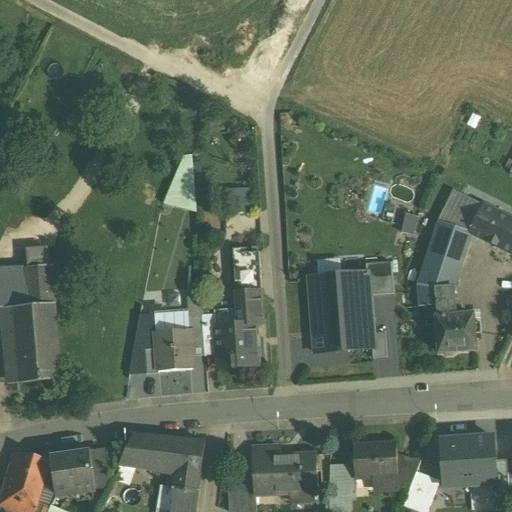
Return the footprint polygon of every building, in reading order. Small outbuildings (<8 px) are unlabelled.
[(175,210),(197,209),(194,155),(173,156),(175,210)] [(483,207),(450,190),(418,286),(420,309),(436,308),(435,289),(452,287),(470,233),(483,207)] [(511,221),(483,207),(470,233),(511,254),(511,221)] [(48,248),(26,250),(27,267),(7,269),(10,309),(16,309),(56,305),(53,267),(49,267),(48,248)] [(263,287),(261,250),(235,252),(236,288),(263,287)] [(319,278),(310,279),(315,355),(376,350),(375,336),(372,299),(370,274),(342,277),(341,262),(318,263),(319,278)] [(370,274),(372,299),(395,297),(392,266),(370,268),(370,274)] [(452,287),(435,289),(436,308),(437,319),(454,317),(452,287)] [(261,294),(235,295),(237,320),(237,326),(254,324),(255,326),(260,325),(264,325),(261,294)] [(56,305),(16,309),(22,385),(63,381),(56,305)] [(214,316),(202,317),(203,333),(215,332),(215,322),(214,316)] [(437,319),(440,355),(442,354),(446,357),(453,357),(457,353),(476,352),(475,335),(481,335),(480,325),(474,325),(473,316),(454,317),(437,319)] [(202,317),(189,318),(190,332),(191,331),(192,350),(205,349),(203,333),(202,317)] [(237,320),(215,322),(215,332),(217,356),(218,369),(263,365),(260,325),(255,326),(254,324),(237,326),(237,320)] [(190,332),(156,334),(157,351),(159,373),(191,370),(190,350),(192,350),(191,331),(190,332)] [(215,332),(203,333),(205,349),(205,357),(217,356),(215,332)] [(387,335),(375,336),(376,350),(377,361),(389,360),(387,335)] [(157,351),(145,352),(147,375),(159,374),(159,373),(157,351)] [(205,445),(133,438),(120,465),(136,467),(182,474),(201,476),(205,445)] [(468,440),(471,488),(497,486),(495,463),(493,439),(468,440)] [(468,440),(442,442),(445,489),(471,488),(468,440)] [(396,445),(354,448),(355,481),(397,478),(398,478),(397,463),(396,445)] [(272,459),(271,448),(252,449),(254,487),(255,497),(289,495),(289,494),(317,493),(315,457),(272,459)] [(90,452),(51,458),(56,496),(96,491),(90,452)] [(20,456),(14,459),(0,506),(0,507),(19,511),(33,511),(37,506),(33,504),(47,463),(20,456)] [(421,462),(397,463),(398,478),(397,478),(397,492),(410,491),(417,472),(421,462)] [(507,462),(495,463),(497,486),(498,498),(509,497),(507,462)] [(120,465),(113,481),(129,487),(136,467),(120,465)] [(351,467),(330,467),(330,496),(348,495),(353,495),(351,467)] [(428,511),(441,481),(417,472),(410,491),(404,506),(420,511),(428,511)] [(172,478),(167,477),(166,488),(174,489),(180,490),(182,474),(173,473),(172,478)] [(201,476),(182,474),(180,490),(198,493),(201,476)] [(166,488),(147,486),(138,511),(171,511),(174,489),(166,488)] [(254,487),(228,488),(229,511),(255,511),(255,497),(254,487)] [(180,490),(174,489),(171,511),(195,511),(198,493),(180,490)] [(330,496),(329,496),(328,511),(348,511),(349,511),(348,495),(330,496)]
